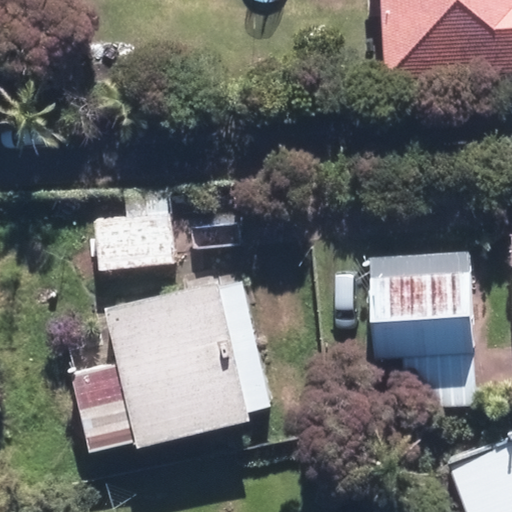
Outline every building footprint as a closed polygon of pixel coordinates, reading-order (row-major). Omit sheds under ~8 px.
[(511,0),(366,0),(369,66),(511,59),(511,0)] [(86,214),(90,266),(166,258),(162,208),(86,214)] [(511,228),(501,229),(507,338),(511,337),(511,228)] [(396,347),(397,403),(465,400),(459,246),(357,250),(361,347),(396,347)] [(58,366),(77,442),(124,431),(125,437),(236,409),(235,404),(262,399),(234,285),(207,292),(202,271),(91,297),(98,324),(57,333),(65,363),(58,366)] [(511,511),(511,424),(436,452),(458,511),(511,511)]
